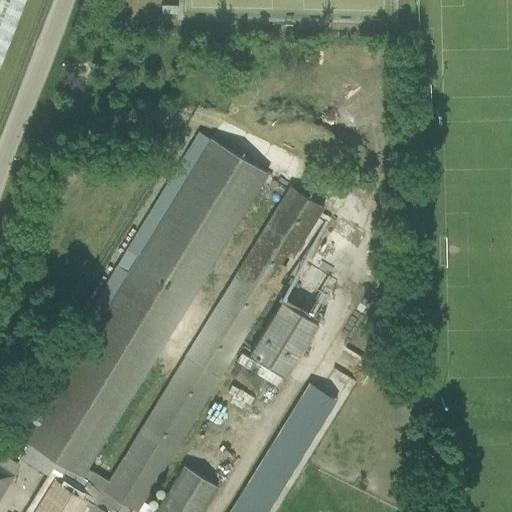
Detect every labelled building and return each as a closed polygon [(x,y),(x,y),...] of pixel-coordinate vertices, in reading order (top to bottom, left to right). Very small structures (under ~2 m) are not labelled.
[(0,0),(0,60),(23,0),(0,0)] [(161,13),(177,14),(177,5),(161,5),(161,13)] [(32,511),(108,511),(109,511),(116,511),(122,503),(137,511),(202,511),(218,486),(183,465),(157,510),(143,501),(324,207),(289,185),(128,448),(121,458),(108,481),(87,468),(268,172),(210,137),(25,441),(86,478),(77,493),(53,479),(32,511)] [(248,352),(285,374),(317,322),(280,299),(248,352)] [(227,511),(266,511),(333,397),(304,380),(227,511)] [(0,496),(15,474),(0,464),(0,496)]
